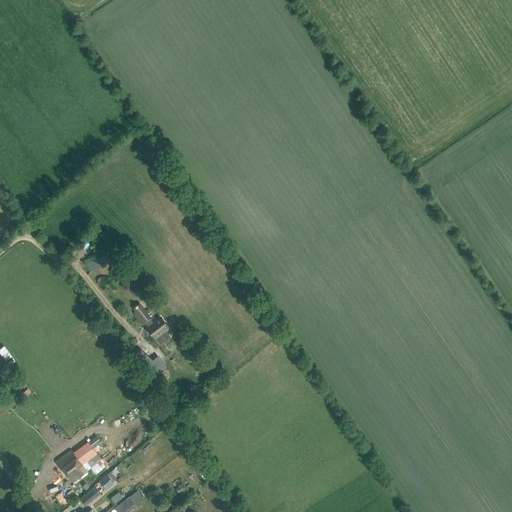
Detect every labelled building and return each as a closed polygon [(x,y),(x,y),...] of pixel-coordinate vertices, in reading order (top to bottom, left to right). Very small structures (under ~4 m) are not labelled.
[(133,313),(142,325),(145,323),(148,327),(147,328),(154,338),(155,337),(160,344),(169,337),(170,337),(164,330),(168,328),(161,318),(153,323),(150,319),(152,317),(147,310),(145,312),(139,304),(133,308),(136,311),(133,313)] [(153,361),(141,350),(134,356),(144,364),(152,376),(163,367),(158,359),(154,362),(153,361)] [(96,436),(89,442),(93,448),(100,442),(96,436)] [(82,465),(74,453),(71,450),(56,461),(72,482),(87,472),(82,465)] [(114,484),(107,474),(98,481),(106,490),(114,484)] [(100,494),(95,487),(79,499),(85,506),(100,494)] [(143,498),(137,490),(114,508),(117,511),(124,511),(134,505),(143,498)] [(114,503),(123,498),(119,491),(110,497),(114,503)]
